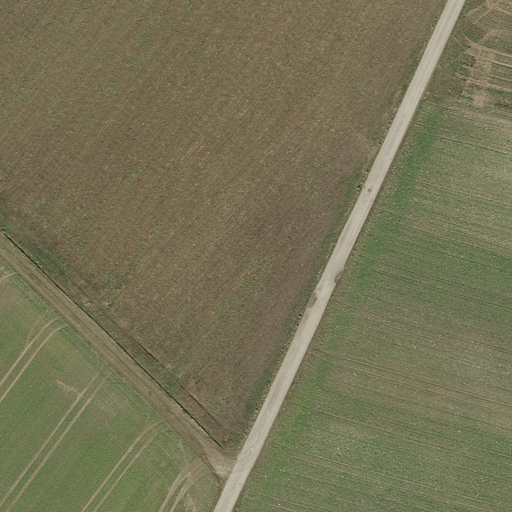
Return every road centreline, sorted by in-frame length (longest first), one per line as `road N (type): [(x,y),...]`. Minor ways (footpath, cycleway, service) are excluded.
road 1 (track): [(458,0),(222,511)]
road 2 (track): [(235,482),(0,245)]
